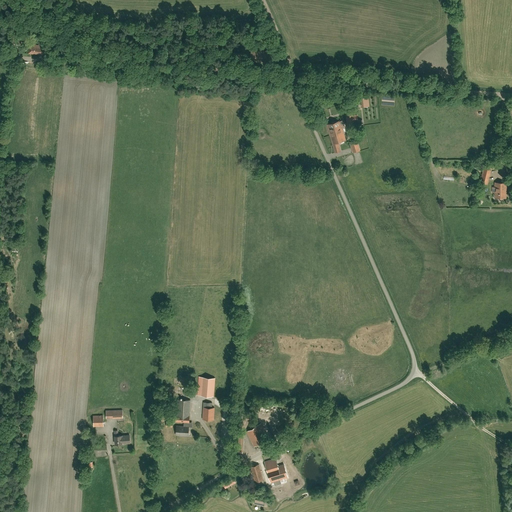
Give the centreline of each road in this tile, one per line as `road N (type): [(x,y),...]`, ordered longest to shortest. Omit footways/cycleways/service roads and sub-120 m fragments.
road 1 (unclassified): [(299,78),(414,370),(405,382),(256,452),(158,511)]
road 2 (unclassified): [(299,78),(0,56)]
road 3 (unclassified): [(511,95),(299,78)]
